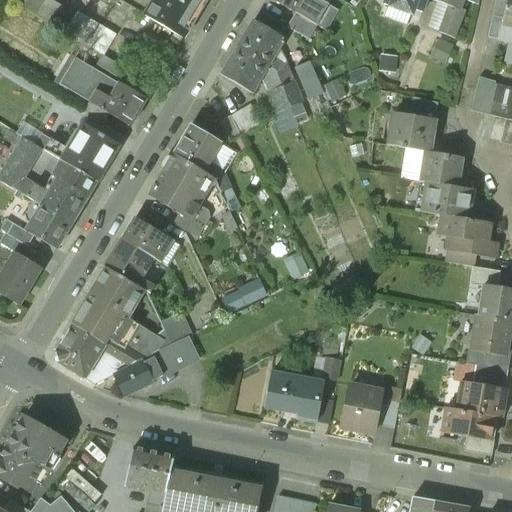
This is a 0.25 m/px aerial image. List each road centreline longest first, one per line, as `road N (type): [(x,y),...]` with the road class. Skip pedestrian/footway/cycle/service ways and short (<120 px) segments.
road 1 (residential): [(511,492),(185,429),(13,370)]
road 2 (residential): [(238,0),(13,370)]
